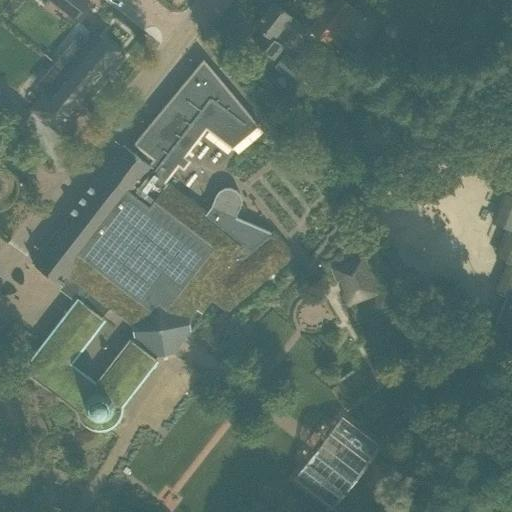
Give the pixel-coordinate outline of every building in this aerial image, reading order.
[(39,0),(45,4),(47,0),(59,9),(65,0),(39,0)] [(332,0),(309,29),(324,42),(327,44),(342,26),(356,9),(344,0),(332,0)] [(264,32),(255,43),(275,58),(291,35),(294,37),(301,27),(303,26),(289,14),(273,2),(255,25),(264,32)] [(69,50),(57,66),(94,95),(125,56),(96,33),(77,56),(69,50)] [(284,53),(273,67),(293,82),(288,89),(296,96),(302,88),(303,89),(312,78),(304,72),(306,69),(284,53)] [(82,297),(26,369),(79,410),(80,415),(83,420),(87,424),(92,426),(97,428),(102,428),(108,426),(112,423),(116,419),(118,414),(119,409),(119,403),(120,404),(158,355),(172,353),(189,330),(188,316),(207,291),(229,308),(293,255),(273,231),(271,233),(236,218),(241,207),(241,205),(242,200),(240,195),(236,190),(231,188),(225,188),(218,192),(211,207),(206,213),(164,182),(178,164),(183,168),(188,160),(183,156),(206,127),(232,147),(258,126),(204,62),(139,147),(146,153),(142,159),(123,145),(32,263),(62,285),(64,282),(82,297)] [(44,94),(32,108),(62,134),(94,95),(57,66),(44,81),(51,86),(44,94)] [(0,117),(2,120),(17,102),(0,87),(0,117)] [(511,177),(493,222),(507,228),(496,257),(511,262),(499,291),(509,295),(498,322),(511,327),(511,177)] [(362,258),(334,269),(348,304),(375,293),(362,258)] [(342,416),(293,478),(333,509),(339,501),(352,511),(364,511),(396,470),(375,454),(381,446),(342,416)]
